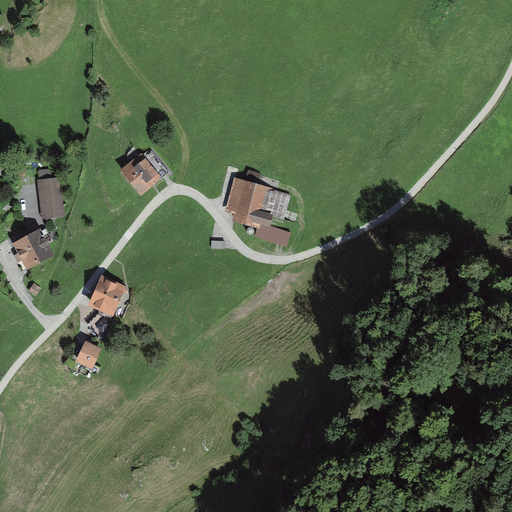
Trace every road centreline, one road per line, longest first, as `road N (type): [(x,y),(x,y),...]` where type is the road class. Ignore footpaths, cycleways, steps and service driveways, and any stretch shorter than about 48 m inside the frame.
road 1 (track): [(51,328),(173,190),(199,197),(245,250),(290,259)]
road 2 (track): [(290,259),(398,205),(487,108),(511,68)]
